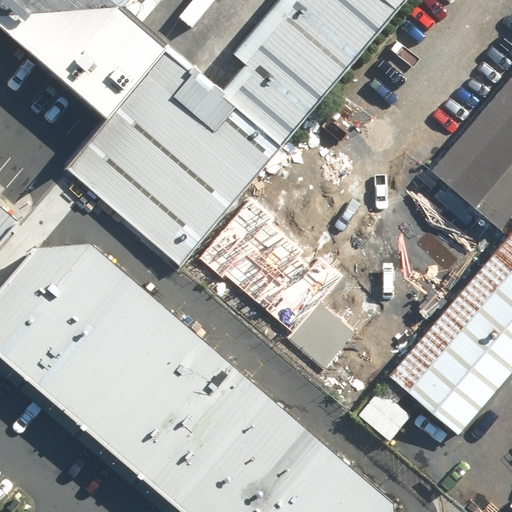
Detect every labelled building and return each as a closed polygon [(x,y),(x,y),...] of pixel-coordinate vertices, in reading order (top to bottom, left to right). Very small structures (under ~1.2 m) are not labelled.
[(0,0),(0,11),(9,0),(0,0)] [(61,182),(174,279),(416,0),(298,0),(214,97),(120,16),(133,0),(10,0),(0,12),(0,16),(117,118),(61,182)] [(511,236),(511,91),(430,185),(502,248),(511,236)] [(0,213),(0,258),(22,233),(0,213)] [(402,511),(71,221),(0,300),(0,359),(174,511),(402,511)] [(348,290),(308,254),(294,270),(245,226),(209,266),(298,346),(334,307),(348,290)] [(511,378),(511,236),(502,248),(381,384),(452,446),(511,378)]
